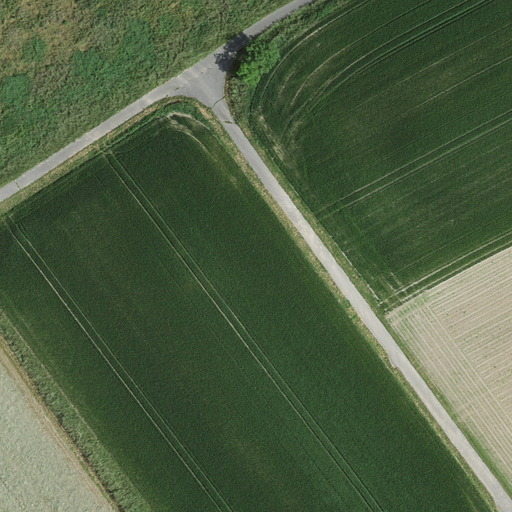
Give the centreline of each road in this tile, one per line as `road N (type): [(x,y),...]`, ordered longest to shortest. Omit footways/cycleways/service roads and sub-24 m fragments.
road 1 (track): [(511,511),(191,71),(304,0)]
road 2 (track): [(0,194),(191,71)]
